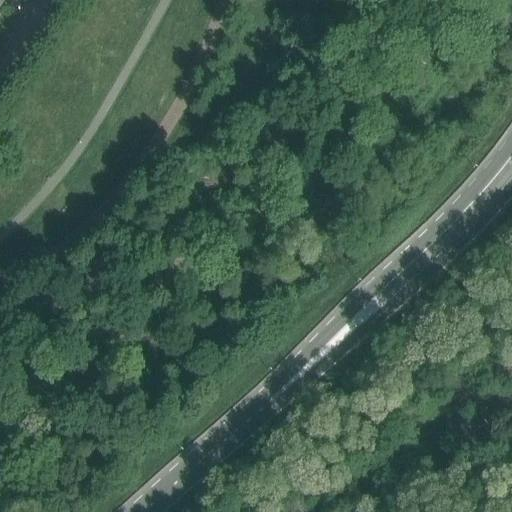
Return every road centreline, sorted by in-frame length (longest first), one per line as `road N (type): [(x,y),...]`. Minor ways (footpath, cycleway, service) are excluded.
road 1 (secondary): [(511,141),(326,333),(268,408)]
road 2 (secondary): [(511,185),(268,408)]
road 3 (secondary): [(268,408),(149,511)]
